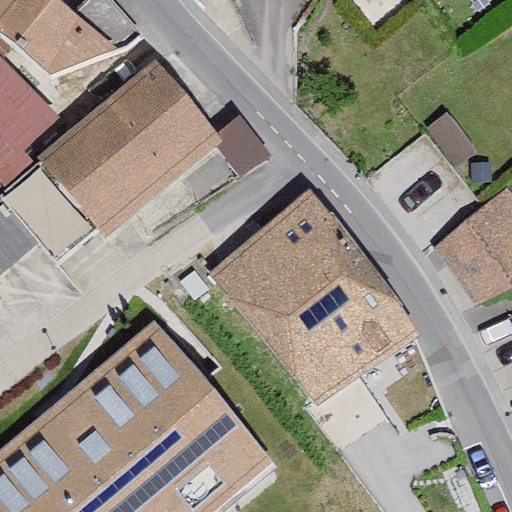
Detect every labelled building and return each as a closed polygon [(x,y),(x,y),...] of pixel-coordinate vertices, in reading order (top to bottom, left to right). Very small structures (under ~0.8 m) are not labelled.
[(83,16),(60,0),(0,0),(0,39),(42,71),(83,16)] [(0,173),(54,120),(0,65),(0,173)] [(42,163),(96,232),(214,138),(159,70),(42,163)] [(511,192),(436,242),(483,314),(511,295),(511,192)] [(0,287),(46,251),(0,193),(0,287)] [(409,341),(300,200),(208,270),(317,412),(409,341)] [(196,511),(269,450),(153,316),(0,447),(0,511),(196,511)]
